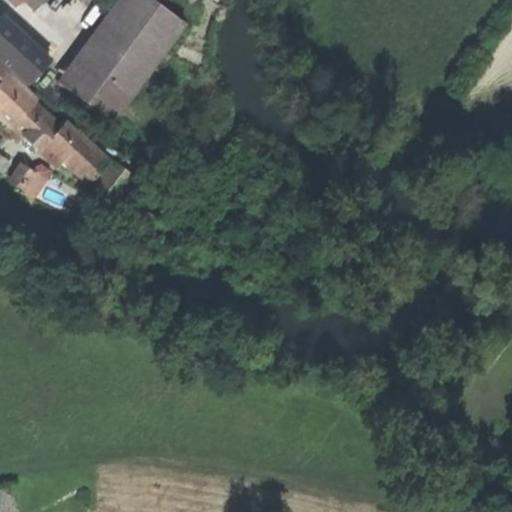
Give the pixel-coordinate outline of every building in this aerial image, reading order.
[(42,0),(23,0),(32,9),(42,0)] [(115,0),(75,57),(130,96),(183,21),(154,0),(115,0)] [(0,17),(0,59),(25,84),(50,59),(3,13),(0,17)] [(113,119),(130,96),(75,57),(58,80),(113,119)] [(0,110),(22,87),(7,73),(0,79),(0,110)] [(0,114),(11,124),(12,123),(32,102),(35,99),(22,87),(0,110),(0,114)] [(39,148),(46,141),(59,128),(32,102),(12,123),(26,137),(39,148)] [(46,141),(74,168),(93,149),(64,121),(59,128),(46,141)] [(134,214),(125,229),(151,244),(159,229),(134,214)]
